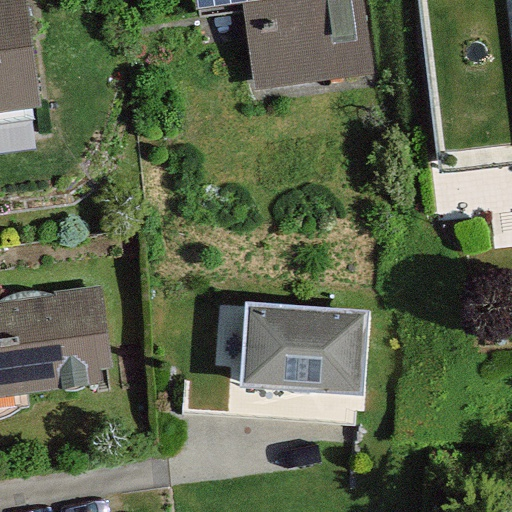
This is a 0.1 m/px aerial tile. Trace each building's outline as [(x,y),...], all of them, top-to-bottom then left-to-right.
[(0,0),(0,116),(63,106),(45,0),(0,0)] [(176,0),(179,19),(231,12),(241,96),(373,80),(363,0),(176,0)] [(511,0),(497,0),(511,142),(511,0)] [(0,296),(0,398),(128,383),(116,282),(0,296)] [(245,303),(236,394),(362,407),(371,316),(245,303)]
